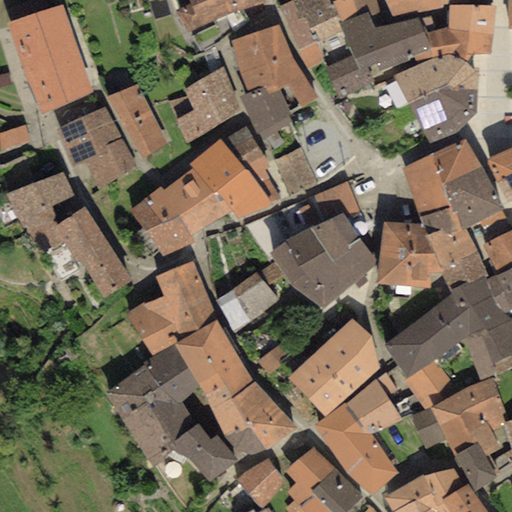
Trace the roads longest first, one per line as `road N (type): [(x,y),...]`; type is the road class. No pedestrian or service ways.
road 1 (residential): [(194,255),(139,271),(121,260),(28,113),(5,35)]
road 2 (residential): [(303,433),(388,366),(369,308),(374,173)]
road 3 (residential): [(303,433),(243,358),(194,255)]
road 4 (residential): [(374,173),(198,238),(194,255)]
road 5 (residential): [(374,173),(322,106),(270,0)]
road 6 (residential): [(501,0),(499,89),(485,135)]
